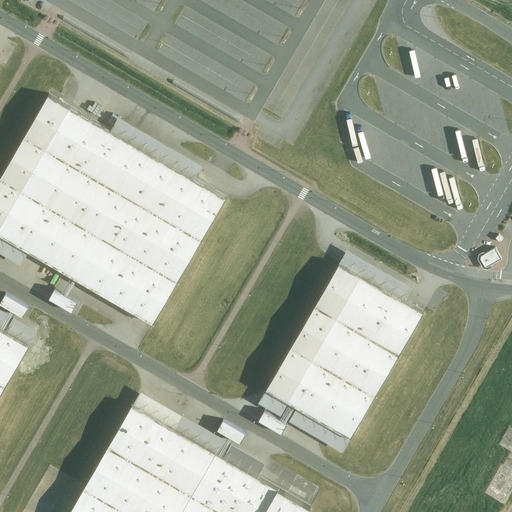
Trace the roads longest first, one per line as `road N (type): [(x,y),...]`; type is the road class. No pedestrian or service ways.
road 1 (residential): [(460,275),(403,252),(0,18)]
road 2 (residential): [(0,279),(381,498)]
road 3 (residential): [(381,498),(462,360),(481,285)]
